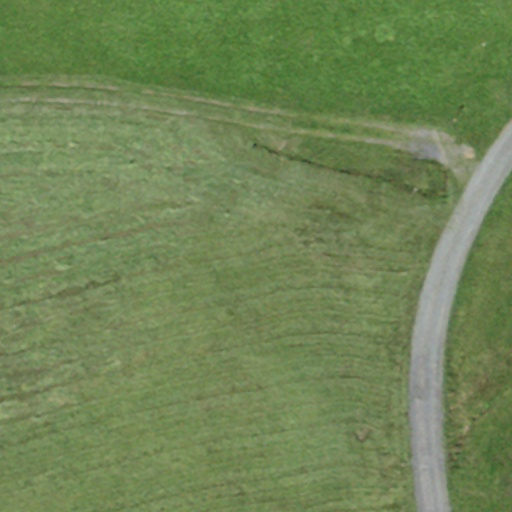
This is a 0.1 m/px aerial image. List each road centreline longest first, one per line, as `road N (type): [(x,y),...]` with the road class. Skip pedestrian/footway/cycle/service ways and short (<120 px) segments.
road 1 (track): [(491,176),(284,122),(0,121)]
road 2 (track): [(437,511),(428,334),(491,176)]
